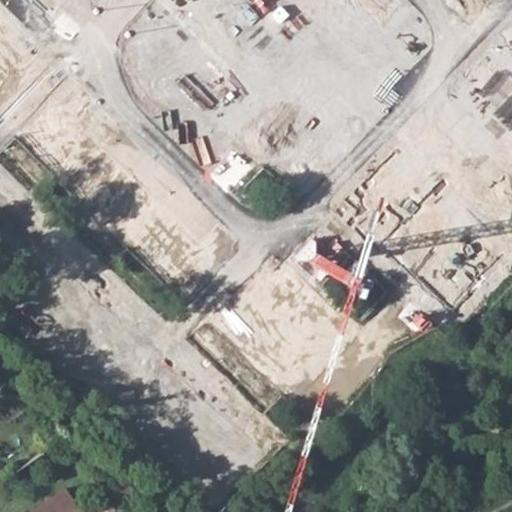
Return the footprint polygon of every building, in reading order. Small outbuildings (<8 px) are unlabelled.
[(392,0),(174,0),(166,9),(288,125),(320,154),(432,37),(392,0)] [(288,125),(166,9),(138,38),(158,87),(196,122),(261,154),(288,125)] [(0,93),(38,53),(0,16),(0,93)] [(421,125),(511,211),(511,44),(505,37),(421,125)] [(234,232),(79,85),(17,149),(172,297),(234,232)] [(511,283),(511,229),(412,135),(350,200),(347,197),(322,223),(423,318),(452,346),(511,283)] [(365,356),(265,261),(207,322),(307,417),(310,414),(322,425),(374,370),(362,358),(365,356)] [(124,481),(103,496),(111,507),(134,491),(124,481)] [(33,511),(79,511),(81,511),(65,491),(33,511)] [(81,511),(79,511),(112,511),(114,511),(111,507),(103,496),(81,511)]
